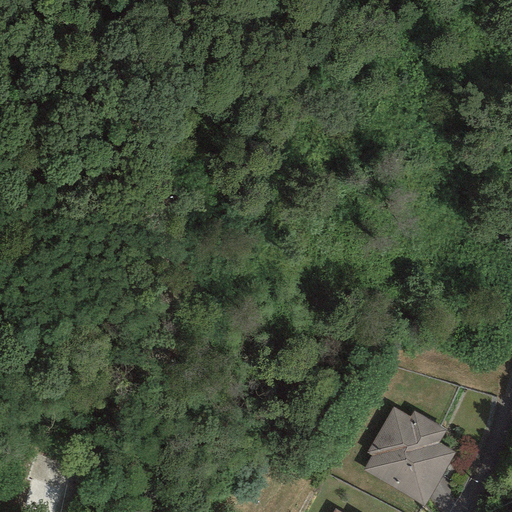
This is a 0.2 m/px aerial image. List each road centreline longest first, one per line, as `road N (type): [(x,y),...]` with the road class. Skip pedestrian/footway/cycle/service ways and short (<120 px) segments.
road 1 (track): [(68,511),(98,449),(162,373),(180,322),(178,267),(165,238)]
road 2 (track): [(165,238),(153,142),(57,0)]
road 3 (track): [(165,238),(75,221),(0,224)]
